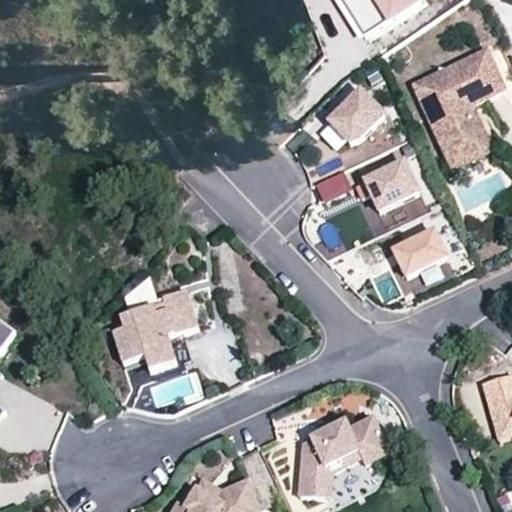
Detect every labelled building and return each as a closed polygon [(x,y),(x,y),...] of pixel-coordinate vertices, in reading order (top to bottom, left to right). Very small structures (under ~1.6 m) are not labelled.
[(342,0),(363,34),(420,0),(342,0)] [(483,99),(503,90),(484,51),(431,76),(434,85),(430,97),(421,102),(436,135),(450,129),(459,148),(483,137),(477,123),(471,121),(465,108),(483,99)] [(434,85),(431,76),(413,85),(421,102),(430,97),(434,85)] [(360,87),(328,117),(349,139),(358,135),(383,111),(360,87)] [(450,129),(436,135),(451,168),(499,146),(486,119),(491,117),(483,99),(465,108),(471,121),(477,123),(483,137),(459,148),(450,129)] [(379,210),(419,191),(405,160),(364,178),(370,191),(379,210)] [(344,173),(316,186),(326,207),(354,195),(344,173)] [(370,191),(364,178),(355,182),(361,195),(370,191)] [(445,254),(432,227),(391,247),(404,273),(445,254)] [(174,372),(166,345),(178,341),(177,338),(181,336),(198,331),(188,297),(165,304),(168,314),(155,318),(154,314),(123,324),(127,336),(116,339),(126,371),(148,364),(152,378),(174,372)] [(0,430),(9,419),(0,412),(0,366),(19,341),(0,327),(0,430)] [(193,372),(181,336),(177,338),(178,341),(166,345),(174,372),(176,377),(193,372)] [(132,391),(175,378),(176,377),(174,372),(152,378),(148,364),(126,371),(132,391)] [(511,385),(485,395),(500,437),(511,432),(511,385)] [(365,464),(388,451),(374,423),(350,435),(347,429),(306,450),(300,502),(324,504),(328,474),(361,457),(365,464)] [(511,432),(500,437),(504,449),(511,446),(511,432)] [(328,474),(324,504),(332,504),(335,479),(368,470),(392,458),(388,451),(365,464),(361,457),(328,474)] [(255,511),(247,491),(218,502),(214,511),(204,506),(194,502),(189,511),(255,511)] [(214,511),(218,502),(208,498),(204,506),(214,511)]
